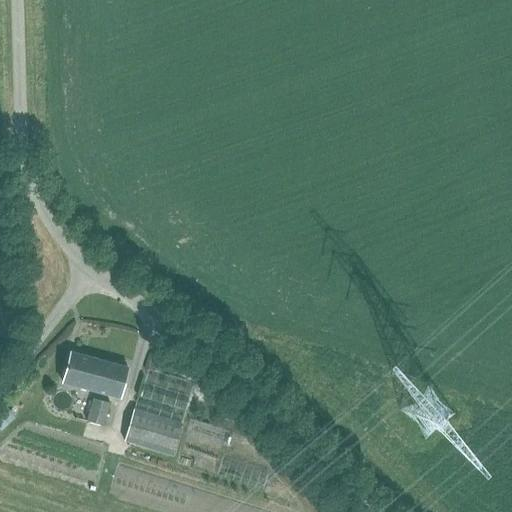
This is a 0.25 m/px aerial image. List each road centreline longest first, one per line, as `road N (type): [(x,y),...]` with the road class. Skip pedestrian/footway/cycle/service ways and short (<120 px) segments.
road 1 (unclassified): [(86,272),(163,317),(362,511)]
road 2 (unclassified): [(86,272),(36,206),(21,139),(15,0)]
road 3 (unclassified): [(0,381),(86,272)]
